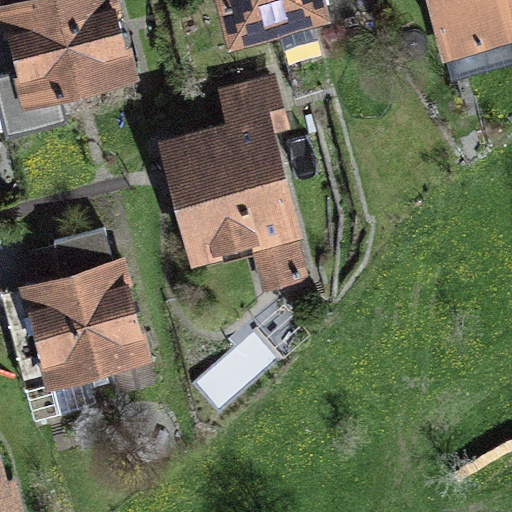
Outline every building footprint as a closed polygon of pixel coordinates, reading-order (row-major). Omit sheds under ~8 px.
[(120,0),(0,0),(0,20),(11,62),(0,64),(0,105),(6,129),(67,113),(62,93),(140,72),(120,0)] [(332,0),(221,0),(230,31),(334,3),(332,0)] [(511,0),(432,0),(445,48),(511,30),(511,0)] [(224,107),(159,125),(195,258),(253,243),(265,287),(310,275),(299,236),(304,235),(275,129),(290,125),(275,69),(218,84),(224,107)] [(64,269),(20,281),(50,386),(157,355),(127,250),(115,253),(106,222),(55,237),(64,269)] [(0,453),(0,511),(24,511),(18,481),(8,483),(0,453)]
